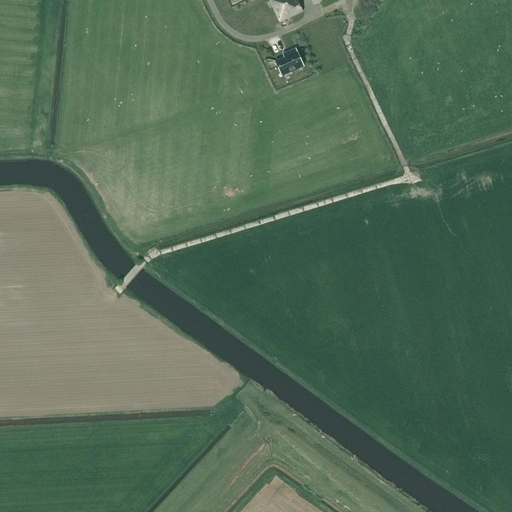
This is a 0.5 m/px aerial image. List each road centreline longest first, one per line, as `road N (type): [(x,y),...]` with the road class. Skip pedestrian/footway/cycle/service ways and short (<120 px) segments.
road 1 (track): [(121,286),(159,250),(409,176),(345,39),(350,18),(343,3)]
road 2 (track): [(209,0),(234,35),(255,40),(343,3)]
